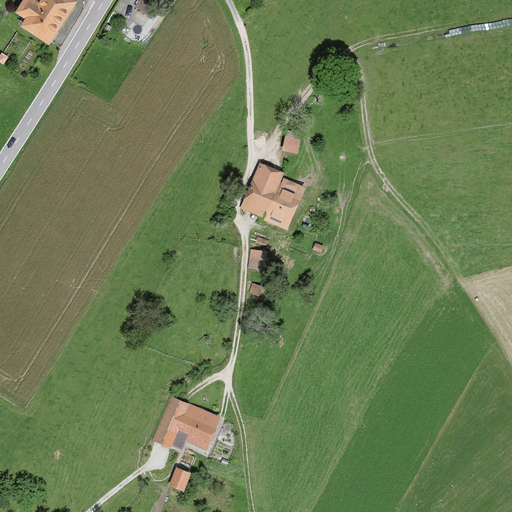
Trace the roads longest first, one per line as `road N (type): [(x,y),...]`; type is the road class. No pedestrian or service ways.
road 1 (track): [(342,55),(359,76),(377,170),(495,337)]
road 2 (track): [(251,159),(345,52),(499,15)]
road 3 (secondary): [(0,165),(104,0)]
road 4 (track): [(226,375),(251,511)]
